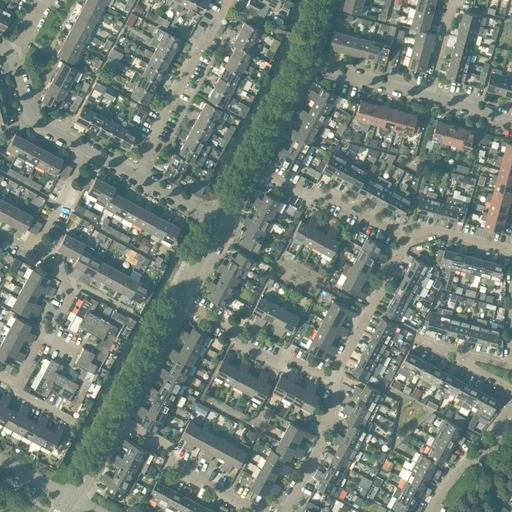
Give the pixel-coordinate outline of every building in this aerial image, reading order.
[(93,0),(85,0),(82,6),(98,15),(103,5),(93,0)] [(180,0),(166,0),(165,4),(162,9),(167,12),(172,0),(173,0),(179,3),(180,0)] [(189,8),(193,0),(180,0),(179,3),(175,10),(180,12),(184,5),(189,8)] [(193,0),(189,8),(186,15),(190,18),(194,11),(200,14),(208,0),(193,0)] [(248,0),(245,7),(256,13),(263,17),(269,7),(277,11),(282,0),(248,0)] [(363,4),(348,0),(345,0),(343,9),(361,14),(363,4)] [(421,0),(417,0),(416,8),(433,13),(435,4),(421,0)] [(283,1),(280,6),(288,10),(290,5),(283,1)] [(82,6),(77,16),(93,24),(98,15),(82,6)] [(3,7),(0,12),(0,27),(8,32),(14,22),(9,19),(12,12),(3,7)] [(416,8),(413,18),(431,22),(433,13),(416,8)] [(148,11),(145,16),(155,21),(157,16),(148,11)] [(461,21),(480,26),(482,16),(464,11),(461,21)] [(77,16),(72,25),(88,34),(93,24),(77,16)] [(158,16),(155,22),(166,27),(169,22),(158,16)] [(366,25),(367,19),(358,17),(356,22),(361,23),(361,24),(366,25)] [(130,18),(126,25),(131,27),(135,21),(130,18)] [(428,31),(431,22),(413,18),(411,27),(418,29),(428,32),(428,31)] [(483,27),(480,26),(461,21),(459,30),(477,35),(481,36),(483,27)] [(254,41),(257,35),(264,39),(266,34),(259,30),(244,22),(238,33),(254,41)] [(72,25),(67,35),(83,43),(88,34),(72,25)] [(173,25),(170,30),(177,33),(179,28),(173,25)] [(159,42),(174,50),(180,39),(165,31),(165,32),(158,28),(155,33),(162,36),(159,42)] [(179,28),(177,33),(182,36),(185,31),(179,28)] [(418,29),(415,38),(433,43),(435,33),(428,31),(428,32),(418,29)] [(339,50),(344,33),(334,30),(329,48),(339,50)] [(475,44),(477,35),(459,30),(456,39),(475,44)] [(260,45),(254,41),(238,33),(232,44),(236,46),(248,52),(248,51),(251,46),(258,49),(260,45)] [(353,35),(344,33),(339,50),(348,53),(353,35)] [(67,35),(62,44),(78,53),(83,43),(67,35)] [(362,38),(353,35),(348,53),(358,55),(362,38)] [(174,50),(159,42),(152,38),(149,43),(156,47),(153,53),(169,61),(174,50)] [(372,40),(362,38),(358,55),(367,58),(372,40)] [(415,38),(413,47),(430,52),(433,43),(415,38)] [(472,53),(475,44),(456,39),(454,49),(472,53)] [(381,43),(372,40),(367,58),(376,60),(381,43)] [(381,43),(376,60),(386,63),(391,45),(381,43)] [(78,53),(62,44),(57,54),(72,63),(78,53)] [(230,56),(246,64),(249,58),(256,62),(258,57),(251,53),(252,53),(248,51),(248,52),(236,46),(230,56)] [(428,61),(430,52),(413,47),(410,57),(428,61)] [(113,49),(110,55),(117,59),(120,53),(113,49)] [(169,61),(153,53),(146,49),(144,54),(151,57),(148,63),(163,71),(169,61)] [(470,63),(472,53),(454,49),(451,58),(470,63)] [(393,52),(392,56),(390,64),(396,65),(398,58),(399,54),(393,52)] [(230,56),(225,66),(240,75),(243,69),(250,72),(253,68),(246,64),(230,56)] [(428,61),(410,57),(408,66),(425,71),(428,61)] [(109,58),(106,63),(111,66),(114,61),(109,58)] [(467,72),(470,63),(451,58),(449,67),(467,72)] [(163,71),(148,63),(141,59),(138,64),(145,68),(142,74),(157,82),(163,71)] [(56,71),(72,80),(77,70),(62,61),(56,71)] [(225,66),(219,77),(234,85),(237,79),(244,83),(247,78),(240,75),(225,66)] [(467,72),(449,67),(446,77),(465,82),(467,72)] [(496,92),(501,74),(502,70),(492,68),(486,89),(496,92)] [(157,82),(142,74),(135,70),(132,75),(139,79),(136,84),(152,93),(157,82)] [(67,89),(72,80),(56,71),(51,81),(67,89)] [(496,92),(505,95),(510,76),(501,74),(496,92)] [(241,89),(234,85),(219,77),(213,87),(229,96),(232,90),(239,94),(241,89)] [(51,81),(46,90),(62,99),(67,89),(51,81)] [(152,93),(136,84),(129,81),(127,85),(134,89),(130,95),(146,103),(152,93)] [(100,85),(97,91),(102,94),(105,88),(100,85)] [(107,87),(103,94),(113,100),(117,92),(107,87)] [(236,99),(229,96),(213,87),(207,98),(223,107),(226,100),(233,104),(236,99)] [(309,92),(332,105),(338,95),(322,87),(319,93),(311,88),(309,92)] [(62,99),(46,90),(41,100),(43,102),(40,107),(51,113),(54,107),(57,109),(62,99)] [(327,114),(331,117),(337,107),(332,105),(309,92),(307,96),(315,101),(312,106),(327,114)] [(85,127),(93,111),(87,108),(91,101),(86,99),(83,106),(82,105),(74,121),(85,127)] [(359,129),(364,130),(371,103),(361,100),(356,118),(362,120),(361,124),(359,129)] [(200,113),(215,121),(218,115),(225,119),(228,114),(221,110),(206,102),(200,113)] [(380,105),(371,103),(364,130),(366,131),(368,126),(369,127),(370,122),(375,123),(380,105)] [(85,127),(96,132),(104,117),(98,114),(102,107),(97,104),(93,111),(85,127)] [(389,108),(380,105),(375,123),(380,125),(379,129),(378,132),(383,133),(389,108)] [(322,124),(327,114),(312,106),(309,112),(301,107),(299,111),(322,124)] [(389,108),(383,133),(387,134),(389,127),(394,128),(399,110),(389,108)] [(6,109),(0,110),(0,128),(7,127),(6,121),(12,119),(10,112),(7,113),(6,109)] [(96,132),(106,138),(114,123),(109,120),(112,113),(108,110),(104,117),(96,132)] [(408,113),(399,110),(394,128),(399,130),(398,134),(402,135),(408,113)] [(327,126),(322,124),(299,111),(296,115),(305,120),(302,125),(317,133),(321,136),(327,126)] [(215,121),(200,113),(194,123),(209,132),(212,126),(219,130),(222,125),(215,121)] [(408,113),(402,135),(406,137),(407,132),(413,133),(418,134),(422,117),(418,115),(408,113)] [(114,123),(106,138),(117,144),(125,128),(119,125),(123,118),(118,116),(114,123)] [(436,145),(441,146),(447,123),(437,120),(432,138),(438,140),(436,145)] [(129,121),(125,128),(117,144),(128,150),(136,134),(130,131),(133,124),(129,121)] [(209,132),(194,123),(188,134),(204,142),(207,136),(214,140),(216,135),(209,132)] [(456,125),(447,123),(441,146),(445,147),(446,142),(451,144),(456,125)] [(312,143),(317,133),(302,125),(299,131),(291,126),(288,130),(312,143)] [(465,128),(456,125),(451,144),(456,145),(455,150),(459,151),(465,128)] [(465,128),(459,151),(463,152),(465,147),(470,149),(475,130),(465,128)] [(307,152),(312,143),(288,130),(286,134),(294,139),(291,144),(307,152)] [(16,154),(24,138),(14,133),(13,136),(8,133),(2,144),(7,147),(6,149),(16,154)] [(204,142),(188,134),(183,145),(198,153),(205,157),(211,146),(204,142)] [(16,154),(25,159),(34,144),(24,138),(16,154)] [(511,143),(502,140),(501,145),(506,146),(504,151),(511,153),(511,143)] [(25,159),(35,164),(43,149),(34,144),(25,159)] [(302,162),(307,152),(291,144),(288,150),(280,145),(278,149),(302,162)] [(198,153),(183,145),(177,155),(192,163),(196,165),(199,167),(205,157),(198,153)] [(35,164),(44,170),(53,154),(43,149),(35,164)] [(302,162),(278,149),(276,153),(284,158),(281,164),(296,172),(302,162)] [(370,149),(367,154),(376,158),(380,151),(370,149)] [(332,176),(342,156),(337,153),(333,151),(331,156),(330,156),(322,171),(332,176)] [(511,153),(504,151),(503,157),(498,155),(497,159),(511,163),(511,153)] [(173,153),(168,164),(183,172),(186,166),(193,170),(196,165),(192,163),(173,153)] [(61,175),(67,164),(61,162),(63,159),(53,154),(44,170),(54,175),(55,173),(61,175)] [(332,176),(341,181),(351,161),(342,156),(332,176)] [(511,173),(511,163),(497,159),(496,164),(501,165),(499,170),(511,173)] [(341,181),(350,186),(360,166),(351,161),(341,181)] [(67,164),(61,175),(66,178),(72,167),(67,164)] [(183,172),(168,164),(162,175),(177,183),(180,177),(187,181),(190,176),(183,172)] [(350,186),(359,190),(369,171),(360,166),(350,186)] [(511,183),(511,173),(499,170),(498,175),(493,174),(492,178),(511,183)] [(359,190),(368,195),(376,180),(371,178),(373,173),(369,171),(359,190)] [(83,187),(89,176),(83,173),(77,184),(83,187)] [(457,180),(464,182),(466,176),(459,174),(457,180)] [(368,195),(377,200),(387,180),(378,175),(376,180),(368,195)] [(89,176),(83,187),(88,190),(87,192),(96,197),(104,181),(95,177),(94,179),(89,176)] [(511,193),(511,183),(492,178),(491,182),(496,184),(495,189),(511,193)] [(377,200),(386,205),(394,190),(389,187),(391,182),(387,180),(377,200)] [(104,181),(96,197),(105,202),(114,187),(104,181)] [(194,192),(200,196),(205,186),(196,181),(193,186),(197,188),(194,192)] [(114,187),(105,202),(106,203),(104,207),(113,212),(121,196),(113,191),(115,187),(114,187)] [(386,205),(395,210),(405,190),(401,188),(398,192),(394,190),(386,205)] [(510,203),(511,196),(511,193),(495,189),(493,194),(488,192),(487,197),(510,203)] [(405,190),(395,210),(404,215),(412,200),(407,197),(409,192),(405,190)] [(427,214),(433,192),(428,191),(427,196),(421,195),(416,211),(427,214)] [(427,214),(437,216),(441,200),(436,199),(437,193),(433,192),(427,214)] [(255,200),(276,211),(281,201),(266,193),(263,199),(258,196),(255,200)] [(121,196),(113,212),(122,217),(131,201),(121,196)] [(437,216),(447,219),(452,197),(448,196),(446,201),(441,200),(437,216)] [(457,199),(452,197),(447,219),(457,222),(457,220),(463,222),(469,202),(457,199)] [(508,212),(510,203),(487,197),(486,201),(491,202),(490,207),(508,212)] [(0,206),(0,218),(4,221),(13,205),(3,200),(0,206)] [(271,221),(276,211),(255,200),(253,204),(258,207),(255,212),(271,221)] [(131,201),(122,217),(132,222),(141,206),(131,201)] [(4,221),(14,226),(22,210),(13,205),(4,221)] [(141,206),(132,222),(142,227),(150,212),(141,206)] [(505,221),(508,212),(490,207),(488,212),(483,211),(482,215),(505,221)] [(30,232),(36,221),(31,218),(32,216),(22,210),(14,226),(24,231),(25,229),(30,232)] [(150,212),(142,227),(151,232),(160,217),(150,212)] [(265,230),(271,221),(255,212),(252,218),(247,215),(245,219),(265,230)] [(505,221),(482,215),(481,219),(486,221),(484,226),(503,231),(505,221)] [(303,241),(316,218),(312,216),(307,224),(301,220),(293,236),(303,241)] [(160,217),(151,232),(161,238),(170,222),(160,217)] [(320,220),(316,218),(303,241),(313,246),(321,231),(315,228),(320,220)] [(261,239),(265,230),(245,219),(243,223),(248,226),(245,231),(260,240),(261,239)] [(36,221),(30,232),(36,234),(42,224),(36,221)] [(170,222),(161,238),(171,243),(180,227),(170,222)] [(313,246),(322,251),(335,228),(331,226),(326,234),(321,231),(313,246)] [(335,228),(322,251),(332,257),(340,241),(334,238),(339,230),(335,228)] [(52,243),(58,233),(53,230),(47,241),(52,243)] [(245,231),(244,230),(242,235),(246,237),(243,243),(258,251),(264,241),(261,239),(260,240),(245,231)] [(66,254),(74,238),(65,233),(64,235),(58,233),(52,243),(58,246),(57,249),(66,254)] [(362,247),(386,259),(388,255),(380,251),(383,245),(368,237),(362,247)] [(74,238),(66,254),(75,259),(84,243),(74,238)] [(84,243),(75,259),(76,259),(72,266),(81,270),(90,255),(81,250),(85,244),(84,243)] [(128,253),(128,254),(130,249),(121,244),(118,249),(127,254),(128,253)] [(357,256),(372,265),(375,259),(383,263),(386,259),(362,247),(357,256)] [(130,269),(131,270),(140,254),(130,249),(128,254),(129,254),(129,255),(135,258),(130,269)] [(449,273),(455,252),(445,249),(444,250),(439,249),(435,261),(441,262),(440,265),(446,267),(445,272),(449,273)] [(245,267),(245,268),(249,270),(254,259),(239,251),(236,257),(231,254),(229,259),(230,260),(230,259),(245,267)] [(465,254),(455,252),(449,273),(454,274),(455,269),(461,271),(465,254)] [(410,267),(429,277),(432,273),(427,271),(430,265),(427,264),(430,259),(419,253),(416,258),(415,257),(410,267)] [(150,259),(140,254),(131,270),(132,270),(137,259),(147,265),(150,259)] [(163,259),(161,262),(165,265),(166,265),(171,256),(169,256),(165,254),(163,259)] [(469,278),(469,279),(475,257),(465,254),(461,271),(466,272),(464,277),(469,278)] [(90,255),(81,270),(91,276),(100,260),(90,255)] [(352,266),(375,278),(377,274),(369,270),(372,265),(357,256),(352,266)] [(485,259),(475,257),(469,279),(474,280),(475,274),(480,276),(485,259)] [(240,277),(245,268),(245,267),(230,259),(230,260),(227,265),(222,262),(220,266),(240,277)] [(495,262),(485,259),(480,276),(486,277),(484,283),(489,284),(495,262)] [(100,260),(91,276),(101,281),(109,265),(100,260)] [(495,262),(489,284),(493,285),(495,280),(500,281),(505,265),(495,262)] [(109,265),(101,281),(110,286),(119,270),(109,265)] [(235,286),(240,277),(220,266),(218,270),(223,273),(220,278),(235,286)] [(352,266),(347,275),(362,284),(365,278),(373,282),(375,278),(352,266)] [(429,278),(429,277),(410,267),(405,276),(425,286),(429,278)] [(27,278),(50,291),(52,287),(44,283),(47,277),(32,268),(27,278)] [(119,270),(110,286),(120,291),(128,275),(119,270)] [(128,275),(120,291),(130,296),(138,281),(128,275)] [(362,284),(347,275),(341,285),(365,298),(367,294),(359,289),(362,284)] [(425,286),(405,276),(400,285),(420,295),(422,291),(425,286)] [(439,276),(434,280),(435,281),(442,284),(439,276)] [(21,288),(37,296),(40,291),(48,295),(50,291),(27,278),(21,288)] [(230,296),(235,286),(220,278),(217,284),(212,281),(210,285),(230,296)] [(138,281),(130,296),(140,302),(148,286),(138,281)] [(435,281),(433,286),(439,289),(440,287),(442,284),(435,281)] [(230,296),(210,285),(208,289),(213,292),(210,298),(225,306),(230,296)] [(400,285),(395,294),(410,302),(413,297),(418,299),(420,295),(400,285)] [(16,298),(40,310),(42,306),(34,302),(37,296),(21,288),(16,298)] [(476,291),(475,297),(479,298),(484,299),(486,294),(486,293),(481,292),(476,291)] [(408,306),(410,302),(395,294),(390,303),(410,313),(412,309),(408,306)] [(258,325),(271,301),(261,296),(253,311),(259,314),(254,322),(258,325)] [(40,310),(16,298),(11,307),(26,316),(29,310),(38,314),(40,310)] [(75,314),(95,325),(100,317),(92,313),(96,305),(83,298),(75,314)] [(328,310),(344,318),(346,313),(355,317),(357,313),(334,300),(328,310)] [(271,301),(258,325),(262,327),(267,319),(272,322),(280,306),(271,301)] [(425,302),(421,308),(427,311),(430,305),(425,302)] [(410,313),(390,303),(385,312),(400,320),(403,315),(408,317),(410,314),(410,313)] [(280,306),(272,322),(278,325),(273,333),(277,335),(290,312),(280,306)] [(437,330),(443,308),(438,307),(437,312),(431,311),(427,327),(437,330)] [(437,330),(447,333),(451,316),(453,311),(443,308),(437,330)] [(95,325),(116,336),(126,317),(114,310),(108,321),(100,317),(95,325)] [(323,320),(347,332),(349,328),(341,324),(344,318),(328,310),(323,320)] [(290,312),(277,335),(281,337),(286,329),(292,332),(300,317),(290,312)] [(447,333),(457,335),(463,314),(458,312),(457,318),(451,316),(447,333)] [(95,325),(75,314),(67,329),(79,336),(83,328),(91,333),(95,325)] [(457,335),(467,338),(471,322),(466,320),(467,315),(463,314),(457,335)] [(10,326),(33,339),(35,335),(27,331),(31,325),(15,316),(10,326)] [(395,331),(397,325),(382,317),(377,327),(397,337),(399,333),(395,331)] [(467,338),(476,341),(482,319),(478,318),(476,323),(471,322),(467,338)] [(476,341),(486,343),(491,327),(485,325),(487,320),(482,319),(476,341)] [(318,329),(333,337),(336,332),(344,336),(347,332),(323,320),(318,329)] [(491,327),(486,343),(497,346),(497,345),(503,347),(504,325),(497,323),(496,328),(491,327)] [(108,351),(116,336),(95,325),(91,333),(99,337),(95,344),(108,351)] [(33,339),(10,326),(5,336),(20,344),(23,339),(31,343),(33,339)] [(180,332),(203,345),(209,335),(194,327),(190,333),(182,328),(180,332)] [(377,327),(373,336),(388,344),(390,339),(395,342),(397,338),(397,337),(377,327)] [(313,339),(336,351),(338,347),(330,343),(333,337),(318,329),(313,339)] [(198,354),(203,345),(180,332),(178,336),(186,341),(183,346),(198,354)] [(20,344),(5,336),(0,344),(0,345),(23,358),(25,354),(17,350),(20,344)] [(373,336),(368,345),(388,355),(390,351),(385,349),(388,344),(373,336)] [(336,351),(313,339),(308,349),(323,357),(326,351),(334,355),(336,351)] [(99,366),(108,351),(95,344),(91,352),(83,347),(79,355),(99,366)] [(23,358),(0,345),(0,358),(9,364),(13,357),(21,362),(23,358)] [(368,345),(363,354),(383,364),(388,355),(368,345)] [(193,364),(198,354),(183,346),(180,352),(172,347),(170,351),(193,364)] [(188,373),(193,364),(170,351),(168,355),(176,360),(173,365),(188,373)] [(225,380),(233,364),(227,362),(232,353),(227,351),(215,374),(225,380)] [(407,377),(418,357),(408,352),(398,371),(407,377)] [(363,354),(358,363),(378,373),(383,364),(363,354)] [(91,381),(99,366),(79,355),(74,363),(83,367),(79,375),(91,381)] [(427,362),(418,357),(407,377),(411,379),(414,374),(419,377),(427,362)] [(42,374),(63,385),(67,378),(59,373),(63,366),(50,359),(42,374)] [(234,385),(247,361),(243,359),(238,367),(233,364),(225,380),(234,385)] [(244,390),(252,375),(246,372),(251,364),(247,361),(234,385),(244,390)] [(436,366),(427,362),(419,377),(423,379),(421,384),(425,386),(436,366)] [(378,373),(358,363),(353,372),(368,380),(371,375),(376,378),(378,373)] [(183,383),(188,373),(173,365),(170,371),(162,366),(160,370),(183,383)] [(445,371),(436,366),(425,386),(429,388),(432,384),(437,386),(445,371)] [(166,379),(163,385),(181,394),(182,393),(185,388),(185,387),(182,385),(183,383),(160,370),(158,374),(166,379)] [(253,395),(266,372),(262,370),(257,378),(252,375),(244,390),(253,395)] [(283,396),(295,373),(291,370),(287,379),(281,375),(273,391),(283,396)] [(454,376),(445,371),(437,386),(441,389),(439,394),(443,396),(454,376)] [(266,372),(253,395),(263,400),(271,385),(265,382),(270,374),(266,372)] [(292,401),(300,386),(295,383),(299,375),(295,373),(283,396),(292,401)] [(63,385),(42,374),(34,390),(46,396),(50,389),(58,393),(63,385)] [(83,396),(91,381),(79,375),(75,382),(67,378),(63,385),(83,396)] [(463,381),(454,376),(443,396),(447,398),(450,393),(455,396),(463,381)] [(384,377),(381,383),(386,386),(388,383),(389,381),(389,380),(384,377)] [(397,380),(393,386),(400,390),(403,384),(397,380)] [(302,406),(314,383),(310,381),(306,389),(300,386),(292,401),(302,406)] [(472,386),(463,381),(455,396),(454,397),(459,399),(457,403),(461,406),(472,386)] [(314,383),(302,406),(312,411),(320,396),(314,393),(318,385),(314,383)] [(354,389),(378,402),(383,393),(366,384),(363,390),(356,386),(354,389)] [(83,396),(63,385),(58,393),(66,397),(62,405),(75,412),(83,396)] [(182,395),(181,394),(163,385),(159,390),(151,386),(149,390),(173,402),(177,405),(182,395)] [(481,390),(472,386),(461,406),(470,411),(473,405),(481,390)] [(373,411),(378,402),(354,389),(352,393),(359,397),(357,402),(373,411)] [(415,389),(411,396),(418,399),(421,392),(415,389)] [(167,412),(173,402),(149,390),(147,394),(155,398),(152,404),(167,412)] [(490,395),(481,390),(473,405),(477,408),(475,413),(479,415),(490,395)] [(490,395),(479,415),(483,417),(486,413),(491,415),(499,400),(490,395)] [(0,407),(0,422),(3,424),(11,409),(6,406),(10,398),(6,396),(0,407)] [(368,420),(373,411),(357,402),(354,407),(346,404),(344,407),(368,420)] [(3,424),(13,429),(25,406),(21,404),(17,412),(11,409),(3,424)] [(162,421),(167,412),(152,404),(149,409),(141,405),(139,409),(162,421)] [(13,429),(22,435),(30,419),(25,416),(29,408),(25,406),(13,429)] [(372,422),(368,420),(344,407),(342,411),(350,415),(347,420),(347,421),(351,423),(352,423),(363,429),(368,431),(372,422)] [(448,408),(445,414),(451,417),(454,412),(448,408)] [(162,421),(139,409),(137,413),(145,417),(142,423),(157,431),(162,421)] [(475,413),(468,426),(472,428),(476,422),(479,415),(475,413)] [(22,435),(32,440),(44,416),(40,414),(36,422),(30,419),(22,435)] [(32,440),(41,445),(49,430),(44,427),(48,418),(44,416),(32,440)] [(347,432),(363,441),(368,431),(363,429),(352,423),(351,423),(347,421),(347,420),(344,419),(342,423),(349,427),(347,432)] [(440,428),(464,441),(466,437),(458,433),(461,428),(445,419),(440,428)] [(187,449),(199,426),(189,420),(181,436),(187,439),(183,447),(187,449)] [(285,432),(300,440),(303,434),(311,439),(314,434),(290,422),(285,432)] [(49,430),(41,445),(51,450),(53,447),(58,449),(65,438),(59,435),(64,427),(59,424),(55,432),(49,430)] [(201,446),(209,431),(199,426),(187,449),(191,451),(195,443),(201,446)] [(440,428),(435,437),(451,446),(454,441),(462,445),(464,441),(440,428)] [(206,459),(218,436),(209,431),(201,446),(206,449),(202,457),(206,459)] [(280,441),(303,454),(305,450),(297,446),(300,440),(285,432),(280,441)] [(358,450),(363,441),(347,432),(344,437),(336,433),(334,437),(358,450)] [(220,456),(228,441),(218,436),(206,459),(210,462),(214,453),(220,456)] [(353,459),(358,450),(334,437),(332,441),(340,445),(337,450),(353,459)] [(435,437),(430,446),(454,459),(456,455),(449,451),(451,446),(435,437)] [(151,452),(147,450),(124,438),(121,442),(129,446),(126,452),(146,463),(151,452)] [(225,470),(238,446),(228,441),(220,456),(225,459),(221,467),(225,470)] [(240,441),(238,446),(225,470),(229,472),(233,464),(239,467),(250,446),(240,441)] [(271,449),(290,459),(293,453),(301,458),(303,454),(280,441),(275,450),(271,449)] [(430,446),(426,455),(425,455),(437,461),(437,462),(442,464),(445,459),(452,463),(454,459),(430,446)] [(271,449),(266,459),(289,471),(292,467),(284,463),(286,458),(290,460),(290,459),(271,449)] [(349,468),(353,459),(337,450),(334,455),(327,451),(325,455),(349,468)] [(141,472),(146,463),(126,452),(123,458),(115,453),(113,457),(141,472)] [(416,462),(439,475),(441,471),(434,467),(437,462),(437,461),(425,455),(426,455),(421,453),(416,462)] [(344,477),(349,468),(325,455),(323,459),(330,463),(327,468),(344,477)] [(136,482),(141,472),(113,457),(111,461),(119,465),(116,471),(136,482)] [(261,468),(276,476),(279,471),(287,475),(289,471),(266,459),(261,468)] [(416,462),(411,471),(427,480),(430,474),(438,478),(439,475),(416,462)] [(256,478),(279,490),(281,486),(273,482),(276,476),(261,468),(256,478)] [(339,486),(344,477),(327,468),(325,473),(317,469),(315,473),(339,486)] [(427,480),(411,471),(407,469),(402,477),(406,480),(430,493),(432,489),(424,485),(427,480)] [(131,491),(136,482),(116,471),(113,477),(105,472),(103,476),(126,489),(131,491)] [(339,486),(315,473),(313,477),(321,481),(318,486),(338,497),(343,488),(339,486)] [(121,499),(126,489),(103,476),(101,480),(109,485),(106,491),(121,499)] [(156,505),(158,502),(170,478),(167,476),(163,483),(157,480),(147,500),(147,502),(154,506),(156,505)] [(158,502),(167,506),(175,490),(170,487),(174,480),(170,478),(158,502)] [(279,490),(256,478),(251,488),(266,496),(269,490),(277,494),(279,490)] [(406,480),(401,489),(418,498),(420,492),(428,496),(430,493),(406,480)] [(167,506),(176,511),(188,488),(185,486),(181,493),(175,490),(167,506)] [(392,496),(397,498),(420,511),(422,507),(415,503),(418,498),(401,489),(397,486),(392,496)] [(186,511),(193,500),(188,497),(192,490),(188,488),(176,511),(175,511),(186,511)] [(186,511),(198,511),(206,497),(203,495),(199,503),(193,500),(186,511)] [(198,511),(210,511),(211,509),(206,507),(210,499),(206,497),(198,511)] [(419,511),(420,511),(397,498),(392,507),(400,511),(409,511),(411,510),(413,511),(419,511)] [(310,501),(308,506),(304,511),(316,511),(317,511),(319,506),(310,501)]
